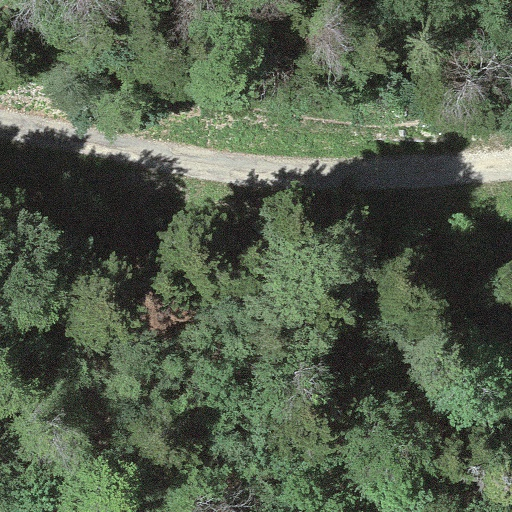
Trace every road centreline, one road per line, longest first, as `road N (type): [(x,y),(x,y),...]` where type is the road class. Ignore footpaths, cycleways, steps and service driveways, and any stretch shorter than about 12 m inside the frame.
road 1 (track): [(0,3),(122,70),(246,107),(511,164)]
road 2 (track): [(511,166),(245,168),(0,127)]
